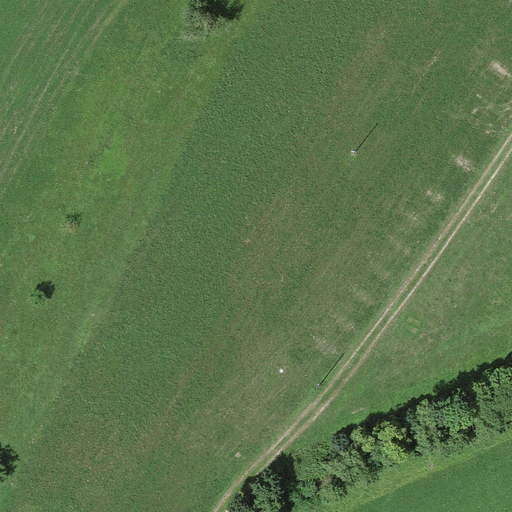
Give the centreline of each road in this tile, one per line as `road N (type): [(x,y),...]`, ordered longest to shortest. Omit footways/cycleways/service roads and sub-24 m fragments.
road 1 (track): [(218,511),(366,341),(511,130)]
road 2 (track): [(0,111),(113,0)]
